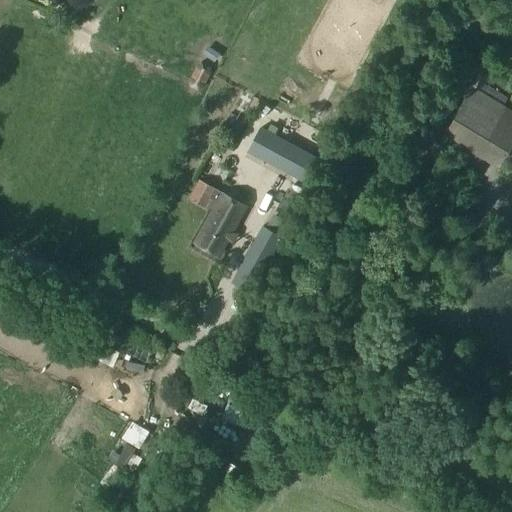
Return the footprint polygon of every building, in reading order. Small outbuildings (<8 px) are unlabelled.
[(195,68),(189,81),(190,90),(198,93),(206,89),(212,77),(211,67),(203,64),(195,68)] [(511,117),(476,96),(454,134),(500,161),(511,140),(511,117)] [(260,136),(252,153),(306,181),(315,163),(260,136)] [(200,153),(188,172),(202,180),(213,161),(200,153)] [(199,184),(189,202),(204,210),(214,192),(199,184)] [(222,196),(196,244),(220,257),(246,209),(222,196)] [(273,236),(281,225),(269,217),(261,228),(273,236)] [(259,236),(245,266),(258,273),(274,243),(259,236)] [(209,335),(224,299),(205,291),(190,327),(209,335)] [(236,388),(223,421),(260,436),(273,403),(236,388)] [(116,437),(135,444),(142,426),(123,419),(116,437)]
